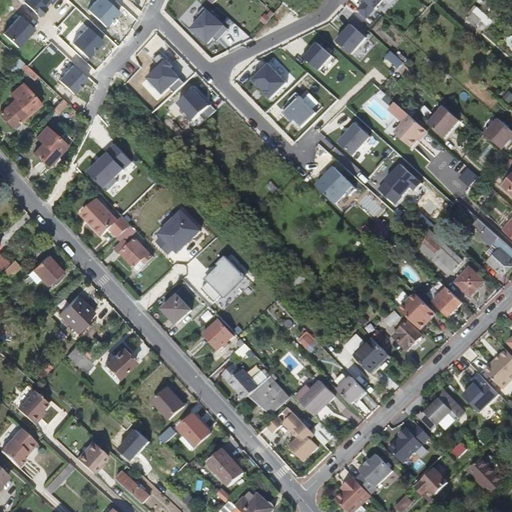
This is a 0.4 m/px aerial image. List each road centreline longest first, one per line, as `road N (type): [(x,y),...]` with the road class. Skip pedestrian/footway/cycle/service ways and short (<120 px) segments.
road 1 (residential): [(0,163),(299,495)]
road 2 (residential): [(299,495),(511,296)]
road 3 (residential): [(220,72),(220,84),(288,152),(300,156),(314,138)]
road 4 (residential): [(335,0),(323,15),(220,72)]
